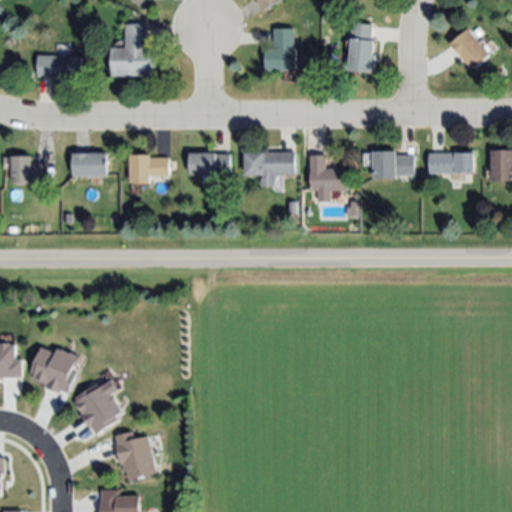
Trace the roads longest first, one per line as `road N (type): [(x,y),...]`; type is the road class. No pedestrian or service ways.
road 1 (residential): [(0,113),(58,120),(511,115)]
road 2 (tertiary): [(0,261),(511,261)]
